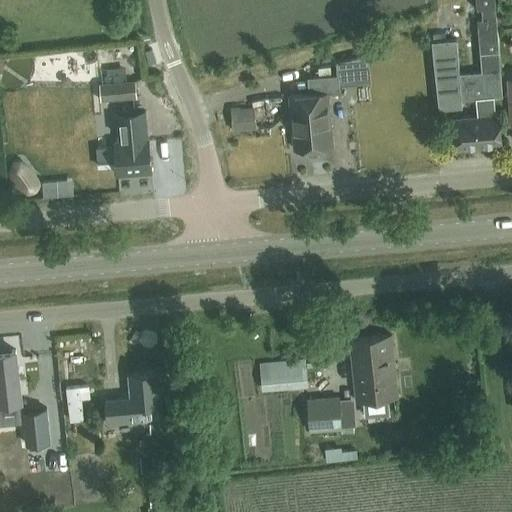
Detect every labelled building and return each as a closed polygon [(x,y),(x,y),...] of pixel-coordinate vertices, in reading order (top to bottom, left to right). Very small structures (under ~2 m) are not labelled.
[(432,39),(438,106),(462,104),(461,97),(476,96),(477,115),(455,117),(456,122),(451,123),(452,140),(457,139),(457,145),(500,142),(498,114),(495,114),(493,95),(495,95),(495,94),(502,94),(494,0),(476,0),(477,8),(482,8),(483,17),(478,18),(483,70),(460,72),(457,37),(432,39)] [(352,67),(336,68),(337,75),(339,74),(340,86),(353,85),(352,67)] [(292,122),(330,119),(328,93),(344,92),(344,90),(340,90),(340,86),(339,74),(337,75),(314,77),(315,93),(290,95),(292,122)] [(101,102),(137,99),(136,80),(99,83),(101,102)] [(258,127),(253,105),(233,110),(238,131),(258,127)] [(148,140),(145,111),(117,114),(119,142),(115,143),(118,174),(151,171),(148,140)] [(330,119),(292,122),(295,149),(333,146),(330,119)] [(101,139),(73,140),(74,190),(102,189),(101,139)] [(67,159),(52,161),(55,185),(70,183),(67,159)] [(392,335),(350,339),(355,400),(398,397),(392,335)] [(16,349),(0,350),(0,411),(22,409),(21,403),(27,402),(23,365),(17,366),(16,349)] [(307,380),(305,359),(260,363),(262,384),(307,380)] [(145,405),(161,404),(158,371),(129,374),(131,397),(106,399),(108,424),(146,421),(145,405)] [(81,392),(65,394),(68,426),(84,425),(81,392)] [(342,429),(339,397),(303,400),(306,432),(342,429)] [(25,443),(49,441),(46,407),(22,410),(25,443)] [(19,466),(15,437),(4,438),(8,468),(19,466)] [(172,438),(173,456),(193,455),(192,437),(172,438)] [(55,452),(31,453),(31,469),(56,468),(55,452)] [(150,511),(191,511),(190,503),(150,507),(150,511)]
